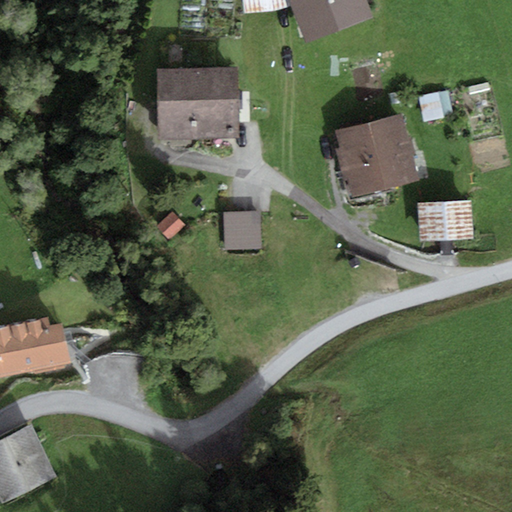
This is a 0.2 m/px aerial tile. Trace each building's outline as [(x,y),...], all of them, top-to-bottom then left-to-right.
[(357,0),(280,0),(298,47),(366,22),(357,0)] [(235,69),(152,68),(152,140),(235,140),(235,69)] [(452,98),(422,100),(424,125),(454,123),(452,98)] [(400,116),(336,135),(354,197),(419,178),(400,116)] [(471,205),(419,208),(422,246),(474,243),(471,205)] [(265,217),(226,220),(230,263),(269,260),(265,217)] [(62,326),(0,337),(0,384),(70,371),(62,326)] [(57,476),(29,421),(0,436),(0,493),(4,502),(57,476)]
